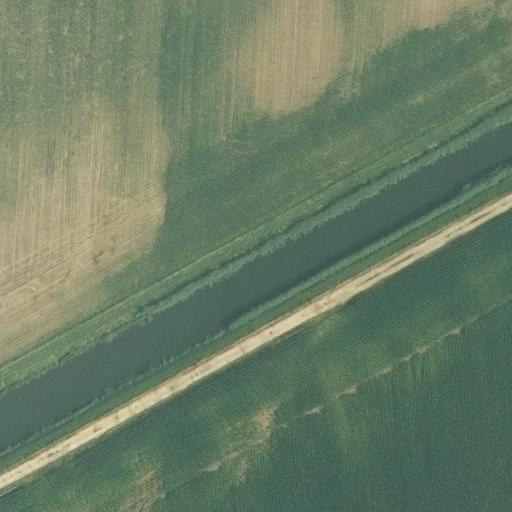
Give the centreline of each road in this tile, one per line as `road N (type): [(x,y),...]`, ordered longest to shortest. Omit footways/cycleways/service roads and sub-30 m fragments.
road 1 (track): [(0,480),(511,197)]
road 2 (track): [(511,104),(0,385)]
